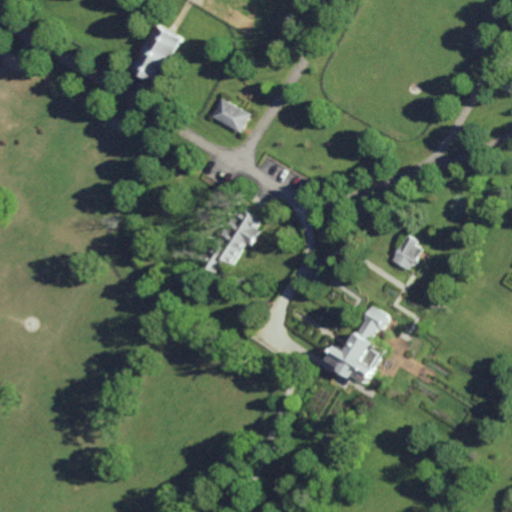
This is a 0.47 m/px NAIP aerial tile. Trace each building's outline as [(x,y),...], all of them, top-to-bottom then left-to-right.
[(161,83),(152,78),(146,74),(135,68),(162,22),(172,28),(178,32),(187,37),(161,83)] [(244,132),(215,116),(226,97),(244,108),(247,109),(254,114),(247,127),(244,131),(244,132)] [(257,212),(255,214),(264,219),(258,228),(259,228),(261,230),(263,231),(253,247),(248,244),(243,252),(233,246),(226,257),(230,260),(225,268),(222,266),(217,274),(205,266),(237,213),(239,214),(241,215),(242,215),(246,209),(247,209),(249,207),(257,212)] [(426,249),(422,257),(420,257),(415,266),(414,265),(414,266),(414,267),(412,269),(395,260),(398,255),(403,245),(404,246),(410,234),(421,240),(418,244),(426,249)] [(386,331),(382,328),(377,337),(374,341),(390,350),(388,353),(385,358),(382,362),(380,365),(378,370),(379,371),(374,379),(372,382),(369,387),(357,379),(356,380),(355,381),(342,373),(343,371),(331,363),(341,346),(345,348),(349,351),(352,347),(365,326),(375,309),(377,306),(394,317),(394,319),(386,331)]
